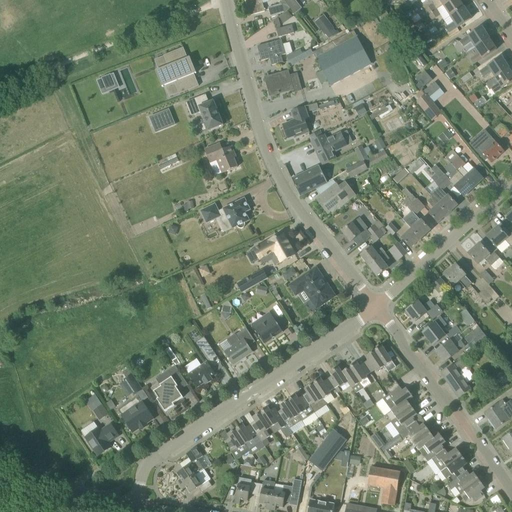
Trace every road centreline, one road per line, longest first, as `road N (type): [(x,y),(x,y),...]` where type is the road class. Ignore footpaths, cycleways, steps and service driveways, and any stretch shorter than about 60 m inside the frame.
road 1 (residential): [(377,308),(296,206),(264,147),(225,0)]
road 2 (residential): [(134,506),(149,460),(377,308)]
road 3 (track): [(225,0),(0,86)]
road 4 (residential): [(511,492),(377,308)]
road 5 (residential): [(377,308),(511,185)]
road 6 (tertiary): [(134,506),(0,480)]
